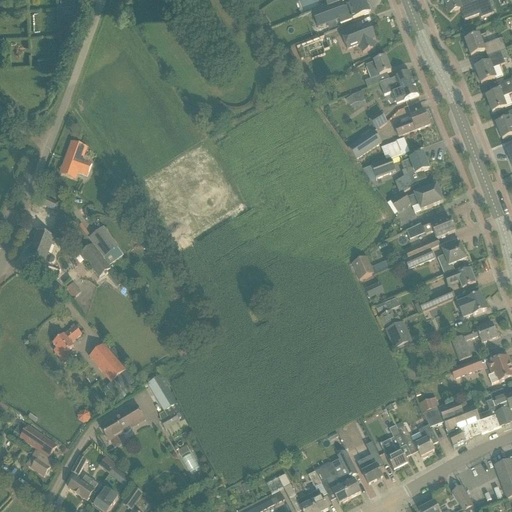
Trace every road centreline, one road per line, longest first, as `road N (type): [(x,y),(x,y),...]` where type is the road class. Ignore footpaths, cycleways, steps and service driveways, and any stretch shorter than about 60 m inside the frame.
road 1 (secondary): [(511,272),(449,89),(404,0)]
road 2 (unclassified): [(0,265),(100,0)]
road 3 (residential): [(47,506),(91,426),(149,376),(185,365)]
road 4 (residential): [(395,495),(511,438)]
